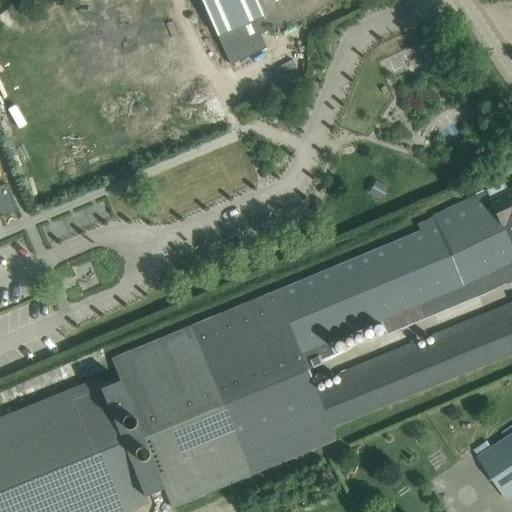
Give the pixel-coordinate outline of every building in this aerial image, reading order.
[(335,0),(201,0),(231,65),(267,48),(260,35),(335,0)] [(171,506),(335,439),(331,427),(378,408),(511,355),(511,312),(350,377),(347,369),(339,372),(342,380),(314,391),(307,374),(321,368),(321,366),(335,359),(328,342),(351,333),(460,285),(511,261),(511,189),(507,192),(502,182),(432,215),(432,216),(417,224),(421,231),(111,360),(119,379),(101,386),(98,378),(0,417),(0,511),(124,511),(148,503),(145,495),(163,487),(171,506)] [(376,183),(369,196),(381,203),(388,190),(376,183)] [(6,184),(0,186),(0,212),(1,215),(16,209),(6,184)] [(511,497),(511,434),(479,456),(508,500),(511,497)]
